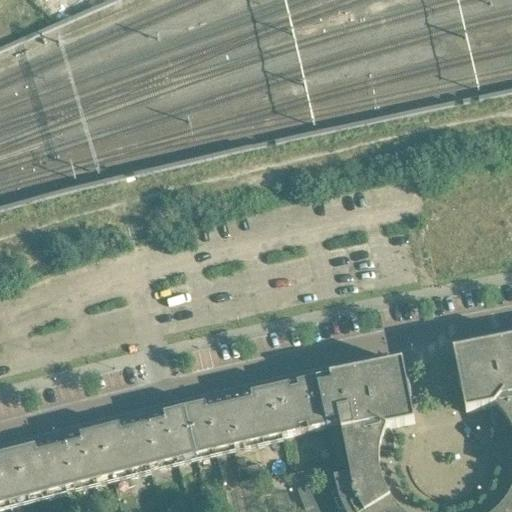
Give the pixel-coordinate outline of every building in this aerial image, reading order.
[(511,342),(454,354),(458,374),(458,377),(458,380),(458,382),(458,385),(459,387),(460,390),(461,393),(462,395),(467,415),(493,410),(493,415),(493,420),(495,425),(496,430),(497,434),(509,426),(511,429),(511,431),(511,342)] [(380,472),(380,464),(380,455),(381,452),(395,455),(394,450),(394,446),(393,440),(391,435),(390,431),(416,425),(412,405),(412,403),(412,401),(412,398),(412,394),(411,391),(410,389),(409,387),(407,384),(403,364),(318,382),(328,430),(336,467),(348,464),(351,476),(380,472)] [(328,430),(318,382),(216,405),(193,410),(205,458),(219,454),(227,453),(234,451),(328,430)] [(205,458),(193,410),(100,433),(113,481),(205,458)] [(113,481),(100,433),(23,453),(36,501),(113,481)] [(0,509),(36,501),(23,453),(0,458),(0,509)] [(263,479),(260,466),(238,471),(241,484),(263,479)] [(341,503),(384,487),(383,483),(382,480),(381,476),(380,472),(351,476),(335,478),(335,484),(337,491),(339,498),(341,503)] [(309,484),(297,489),(300,496),(312,492),(309,484)] [(370,511),(391,500),(389,497),(387,493),(386,491),(384,487),(341,503),(342,507),(344,511),(370,511)] [(229,506),(225,492),(216,495),(219,509),(229,506)] [(312,492),(300,496),(303,504),(314,499),(312,492)] [(314,499),(303,504),(306,511),(317,507),(314,499)] [(397,511),(399,510),(397,508),(394,505),(392,502),(391,500),(370,511),(397,511)] [(511,511),(511,502),(508,500),(506,503),(504,506),(501,509),(499,511),(500,511),(511,511)] [(209,511),(211,511),(209,501),(194,504),(195,511),(209,511)]
